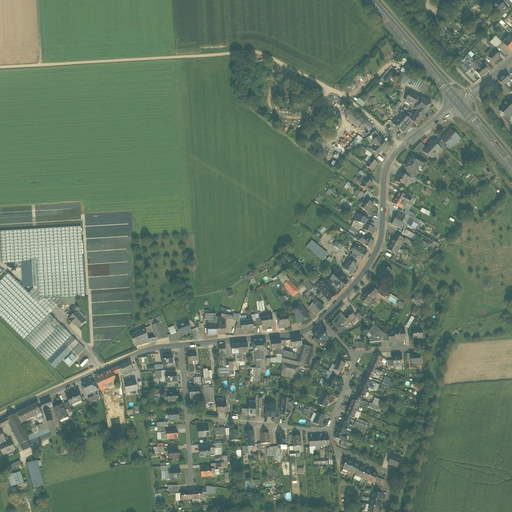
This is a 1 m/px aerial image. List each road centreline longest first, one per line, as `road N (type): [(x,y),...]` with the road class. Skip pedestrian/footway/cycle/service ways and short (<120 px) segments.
road 1 (track): [(400,148),(333,92),(257,52),(0,67)]
road 2 (unclassified): [(320,320),(378,247),(387,164),(457,103)]
road 3 (unclassified): [(0,417),(147,349),(181,345)]
road 4 (unclassified): [(181,345),(300,334),(320,320)]
road 5 (residential): [(186,417),(329,427)]
road 6 (secondary): [(457,103),(370,0)]
road 7 (residential): [(329,427),(335,449),(395,476),(387,511)]
